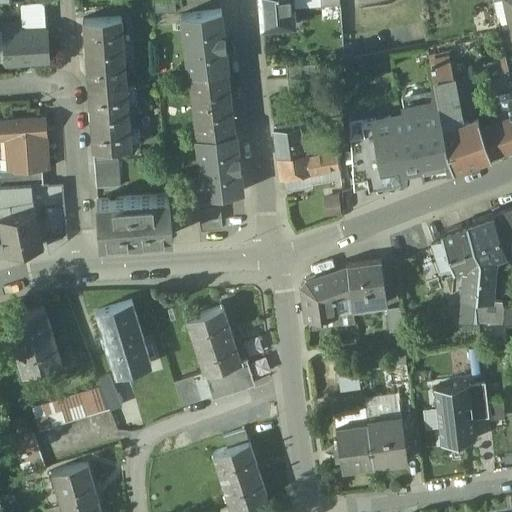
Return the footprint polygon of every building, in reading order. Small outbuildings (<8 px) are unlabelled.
[(196,0),(187,0),(174,1),(175,11),(197,10),(196,0)] [(291,0),(260,0),(261,26),(293,24),(291,0)] [(221,10),(181,15),(189,73),(190,73),(226,68),(228,68),(221,10)] [(121,16),(83,18),(88,84),(126,81),(121,16)] [(45,29),(21,31),(21,22),(3,23),(6,63),(30,61),(32,59),(35,60),(38,61),(41,60),(44,58),(46,56),(47,53),(45,29)] [(449,56),(430,59),(434,83),(437,97),(441,115),(460,110),(455,84),(451,66),(449,56)] [(315,63),(287,64),(288,78),(315,76),(315,63)] [(472,81),(469,63),(451,66),(455,84),(472,81)] [(226,68),(190,73),(198,137),(234,133),(226,68)] [(315,78),(288,79),(289,91),(316,90),(315,78)] [(126,81),(88,84),(93,149),(115,148),(131,146),(126,81)] [(441,115),(437,97),(403,104),(405,113),(363,121),(364,129),(351,132),(360,178),(367,177),(369,187),(408,179),(406,169),(450,161),(443,130),(441,115)] [(460,110),(441,115),(443,130),(464,123),(460,110)] [(46,116),(0,119),(0,138),(6,138),(8,169),(14,169),(14,170),(43,168),(49,168),(46,135),(47,135),(46,116)] [(464,123),(443,130),(450,161),(453,170),(511,149),(511,116),(506,118),(502,119),(496,120),(480,124),(478,118),(464,123)] [(311,123),(275,129),(279,155),(307,151),(307,149),(326,146),(324,134),(313,135),(311,123)] [(198,137),(196,138),(203,196),(220,194),(242,191),(235,133),(234,133),(198,137)] [(115,148),(93,149),(94,161),(115,159),(115,148)] [(336,150),(318,152),(322,170),(338,167),(336,150)] [(307,151),(279,155),(282,175),(322,170),(318,152),(307,154),(307,151)] [(115,159),(94,161),(95,173),(119,171),(118,159),(115,159)] [(8,169),(1,170),(2,184),(31,182),(31,183),(32,183),(43,183),(43,168),(14,170),(14,169),(8,169)] [(119,171),(95,173),(96,187),(120,185),(119,171)] [(2,184),(0,184),(0,216),(0,218),(11,215),(9,206),(32,202),(31,198),(32,183),(31,183),(31,182),(2,184)] [(322,193),(323,213),(338,212),(337,192),(322,193)] [(169,193),(97,199),(100,241),(171,236),(170,220),(169,193)] [(182,193),(169,193),(170,220),(184,218),(183,208),(182,193)] [(203,196),(197,197),(202,230),(224,228),(220,194),(203,196)] [(32,202),(9,206),(11,215),(34,211),(32,202)] [(198,207),(183,208),(184,218),(199,217),(198,207)] [(511,207),(492,215),(505,251),(511,248),(511,207)] [(11,215),(0,218),(2,225),(4,237),(5,240),(7,252),(41,245),(34,211),(11,215)] [(492,215),(466,224),(479,260),(494,254),(505,251),(492,215)] [(466,224),(442,232),(445,240),(454,266),(455,268),(469,263),(479,260),(466,224)] [(454,266),(445,240),(431,244),(441,271),(454,266)] [(494,254),(479,260),(477,298),(486,299),(491,299),(494,265),(495,265),(496,257),(494,257),(494,254)] [(382,260),(346,264),(350,290),(351,298),(352,306),(387,302),(382,260)] [(479,260),(469,263),(471,269),(464,271),(462,297),(467,297),(477,298),(479,260)] [(346,264),(307,278),(302,285),(307,317),(309,317),(336,313),(334,300),(333,293),(350,290),(346,264)] [(350,290),(333,293),(334,300),(351,298),(350,290)] [(477,298),(467,297),(467,301),(462,301),(460,319),(478,321),(477,298)] [(486,299),(477,298),(478,321),(496,322),(497,306),(490,306),(485,305),(486,299)] [(151,364),(131,300),(97,310),(115,374),(151,364)] [(44,305),(9,316),(25,371),(60,361),(44,305)] [(240,362),(222,305),(186,317),(204,371),(205,373),(240,362)] [(400,306),(388,307),(391,331),(403,329),(400,306)] [(336,313),(309,317),(311,329),(354,322),(352,311),(336,313)] [(356,341),(332,345),(333,359),(358,355),(356,341)] [(240,362),(205,373),(212,396),(213,398),(249,386),(246,378),(252,376),(246,360),(240,362)] [(204,371),(175,380),(182,405),(212,396),(205,373),(204,371)] [(409,380),(398,381),(401,409),(413,408),(409,380)] [(489,416),(486,382),(469,383),(472,418),(489,416)] [(474,439),(472,418),(469,383),(437,387),(442,442),(474,439)] [(101,385),(33,406),(40,429),(110,407),(101,385)] [(501,398),(490,399),(491,408),(502,407),(501,398)] [(403,415),(367,420),(372,463),(409,458),(403,415)] [(367,420),(335,424),(341,468),(372,463),(367,420)] [(245,428),(224,435),(228,447),(249,440),(245,428)] [(34,430),(11,436),(23,472),(46,465),(34,430)] [(228,447),(213,452),(231,508),(256,500),(267,496),(249,440),(228,447)] [(101,511),(87,462),(52,472),(61,506),(63,511),(101,511)] [(259,511),(256,500),(231,508),(221,511),(220,511),(259,511)]
